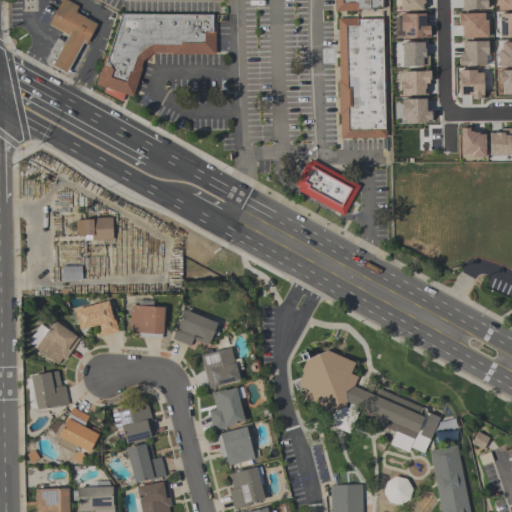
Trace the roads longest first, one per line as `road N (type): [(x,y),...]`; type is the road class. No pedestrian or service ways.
road 1 (residential): [(109,377),(173,379),(201,511)]
road 2 (primary): [(0,103),(144,181)]
